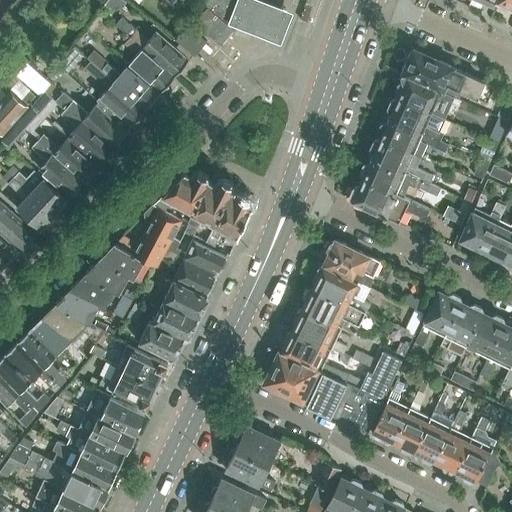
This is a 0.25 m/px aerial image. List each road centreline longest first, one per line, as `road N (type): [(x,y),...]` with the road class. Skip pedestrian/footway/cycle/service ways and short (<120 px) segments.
road 1 (residential): [(0,317),(245,82),(272,76),(328,89)]
road 2 (residential): [(463,511),(208,386)]
road 3 (residential): [(511,306),(287,204)]
road 4 (secondary): [(208,386),(287,204)]
road 5 (residential): [(511,61),(380,0)]
road 6 (secondary): [(146,511),(208,386)]
road 7 (secondary): [(287,204),(328,89)]
